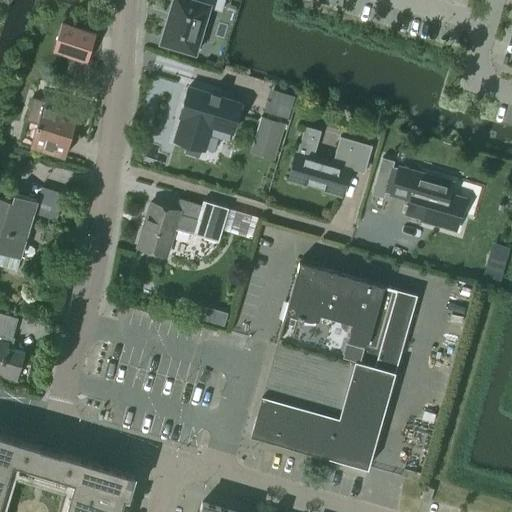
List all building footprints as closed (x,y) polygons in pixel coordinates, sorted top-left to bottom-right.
[(173,0),(161,40),(193,49),(207,5),(220,9),(222,0),(173,0)] [(62,22),(53,50),(87,60),(96,32),(62,22)] [(206,150),(213,125),(233,131),(242,103),(192,88),(176,140),(206,150)] [(63,118),(66,108),(33,98),(26,121),(37,124),(31,147),(65,157),(76,122),(63,118)] [(249,153),(274,160),(285,122),(260,115),(249,153)] [(349,167),(364,172),(372,145),(340,136),(332,162),(313,157),(321,130),(305,125),(297,152),(296,152),(288,178),(306,184),(307,182),(324,187),(323,189),(341,194),(349,167)] [(399,167),(399,168),(393,166),(394,160),(382,157),(372,193),(384,197),(385,191),(391,193),(391,194),(410,199),(406,213),(455,227),(464,199),(450,194),(453,183),(399,167)] [(0,248),(21,255),(38,200),(14,192),(12,199),(0,194),(0,248)] [(166,255),(174,229),(218,242),(228,207),(203,199),(201,205),(179,198),(175,210),(150,202),(137,246),(166,255)] [(298,260),(275,344),(249,433),(367,467),(416,294),(298,260)] [(199,303),(195,316),(223,324),(227,311),(199,303)] [(0,374),(16,379),(24,351),(6,346),(8,337),(12,338),(18,317),(0,311),(0,374)] [(0,511),(122,511),(134,473),(0,433),(0,511)] [(424,485),(420,499),(429,501),(434,487),(424,485)] [(239,511),(202,501),(198,511),(239,511)]
